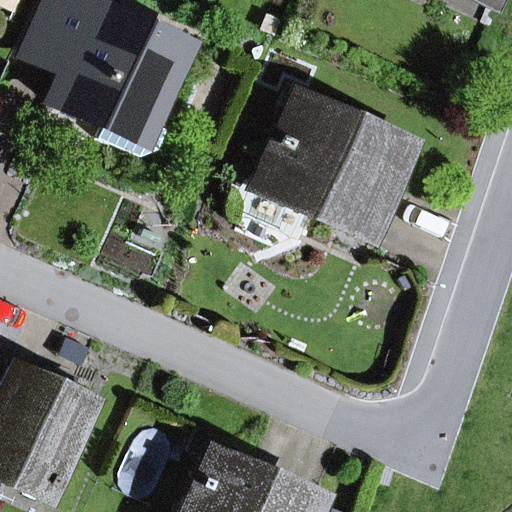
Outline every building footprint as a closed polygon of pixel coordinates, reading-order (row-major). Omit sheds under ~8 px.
[(45,0),(25,46),(62,62),(57,72),(44,102),(99,127),(93,140),(135,158),(153,151),(162,131),(149,126),(184,46),(100,9),(104,0),(45,0)] [(473,0),(496,10),(500,0),(473,0)] [(253,182),(367,233),(406,145),(291,94),(253,182)] [(0,481),(47,501),(90,402),(6,365),(0,379),(0,481)] [(179,511),(306,511),(311,501),(205,455),(179,511)]
